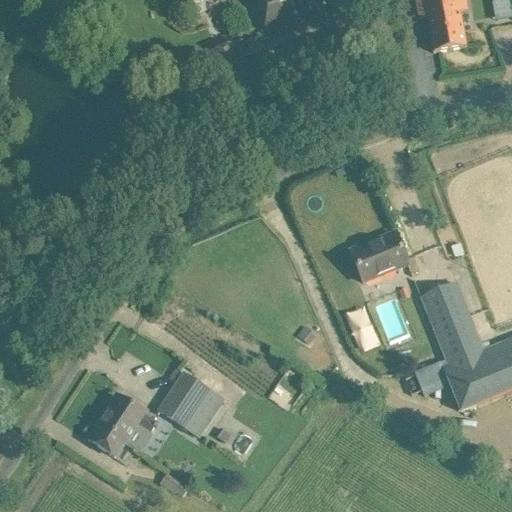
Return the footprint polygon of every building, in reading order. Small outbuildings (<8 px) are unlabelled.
[(320,15),(344,7),(341,0),(256,0),(270,39),(322,20),(320,15)] [(460,13),(467,12),(465,0),(416,0),(420,20),(427,19),(434,55),(466,49),(460,13)] [(251,77),(237,43),(209,54),(223,89),(251,77)] [(351,253),(364,285),(408,267),(395,235),(394,236),(395,239),(369,250),(368,246),(351,253)] [(460,245),(452,248),(455,258),(463,255),(460,245)] [(449,287),(420,299),(445,362),(454,386),(449,388),(460,415),(479,408),(511,394),(511,339),(484,351),(457,284),(453,286),(449,287)] [(360,353),(379,349),(370,309),(351,313),(360,353)] [(157,413),(200,441),(225,402),(183,374),(182,375),(175,371),(168,381),(175,385),(157,413)] [(103,420),(130,437),(136,427),(149,436),(154,429),(156,430),(158,427),(156,426),(157,424),(144,415),(122,401),(114,413),(109,409),(103,420)] [(115,459),(130,437),(103,420),(88,442),(115,459)] [(170,475),(163,484),(182,500),(189,491),(170,475)]
